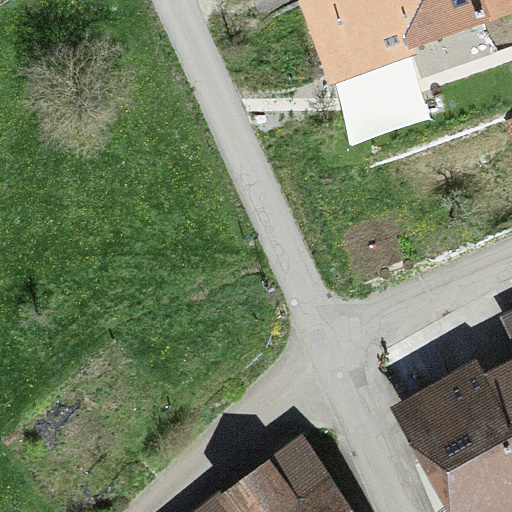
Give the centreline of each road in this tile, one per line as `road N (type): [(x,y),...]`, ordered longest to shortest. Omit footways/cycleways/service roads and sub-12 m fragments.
road 1 (residential): [(174,0),(338,342)]
road 2 (unclassified): [(338,342),(145,511)]
road 3 (residential): [(338,342),(422,511)]
road 4 (residential): [(511,276),(338,342)]
